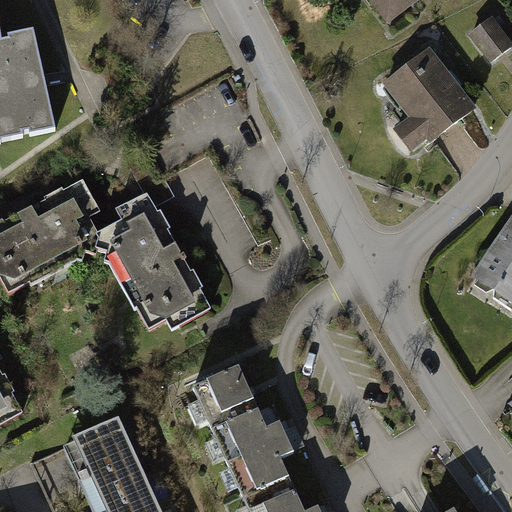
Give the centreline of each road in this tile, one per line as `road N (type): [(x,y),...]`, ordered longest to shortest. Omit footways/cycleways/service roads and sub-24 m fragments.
road 1 (residential): [(237,0),(373,275)]
road 2 (residential): [(373,275),(457,417),(511,489)]
road 3 (residential): [(373,275),(472,193),(511,142)]
